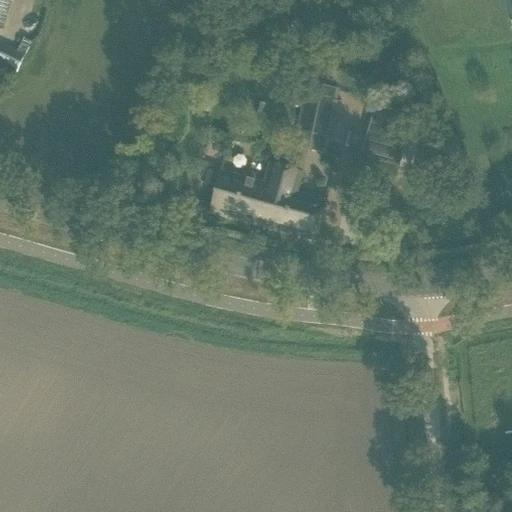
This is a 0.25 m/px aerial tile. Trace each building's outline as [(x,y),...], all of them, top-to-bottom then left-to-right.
[(0,0),(0,28),(1,29),(10,0),(0,0)] [(3,46),(0,52),(0,62),(17,71),(24,57),(3,46)] [(377,61),(358,66),(362,81),(381,76),(377,61)] [(297,130),(294,145),(326,152),(339,90),(331,88),(315,85),(307,83),(304,96),(297,130)] [(326,200),(324,200),(299,193),(304,173),(269,163),(264,184),(220,172),(215,193),(209,213),(315,242),(320,222),(326,200)]
